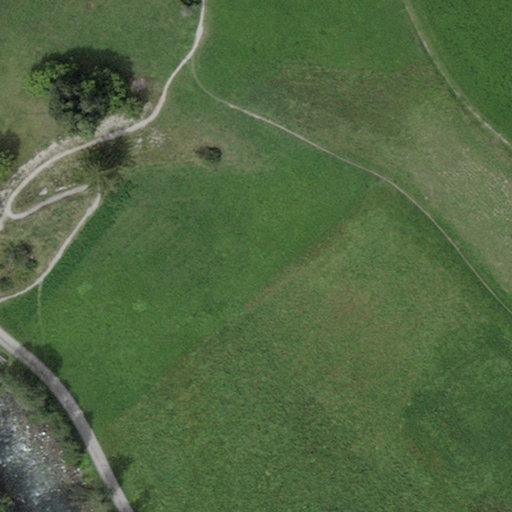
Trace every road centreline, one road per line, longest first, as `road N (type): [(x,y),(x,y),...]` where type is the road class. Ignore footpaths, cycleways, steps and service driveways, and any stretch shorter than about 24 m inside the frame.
road 1 (track): [(0,337),(62,393),(124,511)]
road 2 (track): [(511,143),(457,93),(402,0)]
